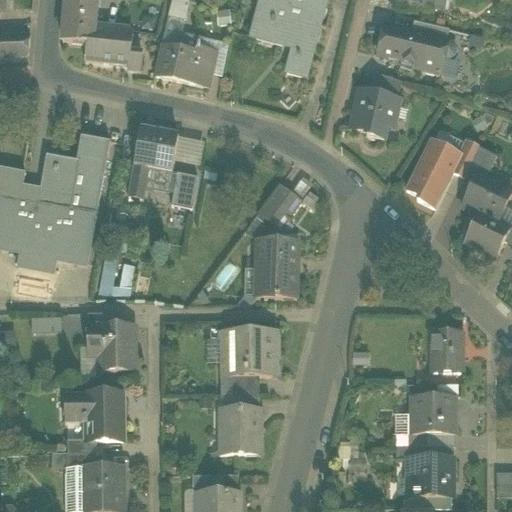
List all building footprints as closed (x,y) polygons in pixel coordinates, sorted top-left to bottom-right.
[(66,0),(63,47),(86,49),(94,29),(96,0),(66,0)] [(286,76),(305,81),(327,0),(306,0),(302,14),(293,12),(261,3),(251,40),(281,49),(282,46),(293,49),(293,51),(286,76)] [(296,0),(293,12),(302,14),(306,0),(296,0)] [(391,0),(390,6),(428,13),(430,0),(391,0)] [(166,26),(183,30),(187,10),(172,4),(166,26)] [(411,36),(447,45),(449,33),(414,25),(411,36)] [(128,33),(94,29),(86,49),(85,64),(127,69),(131,73),(140,74),(142,58),(131,56),(133,39),(128,33)] [(440,78),(444,60),(448,45),(447,45),(411,36),(386,30),(379,59),(414,68),(417,72),(437,77),(437,78),(439,78),(439,77),(440,78)] [(0,39),(0,61),(28,61),(30,39),(0,39)] [(453,46),(448,45),(444,60),(450,61),(455,58),(456,51),(453,46)] [(184,46),(182,54),(198,58),(192,87),(208,91),(215,56),(199,52),(200,49),(184,46)] [(156,79),(192,87),(198,58),(182,54),(163,50),(156,79)] [(446,79),(458,79),(459,64),(447,64),(446,79)] [(369,97),(397,103),(401,86),(374,77),(369,97)] [(366,139),(384,143),(387,129),(393,131),(399,104),(397,103),(369,97),(363,95),(359,112),(356,111),(351,132),(367,136),(366,139)] [(149,172),(172,176),(174,165),(179,141),(141,134),(134,169),(149,172)] [(110,145),(81,140),(76,164),(79,165),(70,211),(97,216),(110,145)] [(179,141),(174,165),(200,170),(204,146),(179,141)] [(417,203),(435,211),(453,175),(461,159),(459,157),(431,143),(406,193),(418,199),(417,203)] [(453,175),(464,180),(478,150),(466,144),(459,157),(461,159),(453,175)] [(497,159),(478,150),(464,180),(475,186),(479,177),(487,181),(497,159)] [(46,159),(40,191),(38,205),(0,197),(0,251),(20,255),(17,269),(54,276),(57,262),(87,267),(97,216),(70,211),(79,165),(76,164),(46,159)] [(128,201),(143,203),(145,191),(149,172),(134,169),(128,201)] [(0,197),(38,205),(40,191),(23,188),(25,175),(0,170),(0,197)] [(145,191),(173,196),(177,177),(172,176),(149,172),(145,191)] [(177,176),(177,177),(173,196),(171,209),(192,213),(198,180),(177,176)] [(462,211),(478,219),(479,216),(498,225),(511,196),(511,193),(487,181),(479,177),(475,186),(462,211)] [(258,218),(272,228),(293,199),(280,188),(258,218)] [(510,231),(498,225),(479,216),(478,219),(465,246),(496,261),(504,245),(511,231),(510,231)] [(261,298),(255,297),(255,300),(275,302),(275,303),(297,302),(298,273),(294,273),(295,262),(298,262),(299,246),(257,244),(256,274),(262,274),(261,298)] [(104,261),(100,296),(130,299),(133,275),(130,275),(128,283),(116,282),(118,263),(104,261)] [(243,300),(255,300),(255,297),(255,278),(243,278),(243,300)] [(87,329),(117,329),(117,317),(87,317),(87,329)] [(63,334),(62,320),(32,322),(33,336),(63,334)] [(98,375),(135,374),(135,329),(117,329),(87,329),(88,352),(98,351),(98,375)] [(229,365),(230,380),(232,380),(259,380),(272,379),(272,359),(278,359),(277,335),(247,336),(247,341),(222,342),(222,365),(229,365)] [(432,376),(463,376),(463,336),(432,336),(432,376)] [(215,366),(222,365),(222,342),(210,342),(210,365),(215,366)] [(220,381),(230,380),(229,365),(222,365),(215,366),(216,381),(220,381)] [(220,392),(233,392),(232,380),(230,380),(220,381),(220,392)] [(233,392),(233,401),(259,400),(259,380),(232,380),(233,392)] [(233,392),(220,392),(220,401),(233,401),(233,392)] [(96,445),(124,444),(123,399),(67,399),(67,424),(85,424),(85,444),(85,445),(96,445)] [(259,414),(259,400),(233,401),(233,414),(259,414)] [(455,438),(456,400),(412,400),(412,438),(428,438),(455,438)] [(226,458),(260,458),(260,438),(255,438),(255,415),(259,415),(259,414),(233,414),(221,414),(221,440),(226,440),(226,456),(221,456),(221,458),(226,458)] [(428,438),(428,450),(452,450),(455,450),(455,438),(428,438)] [(67,444),(67,457),(96,457),(96,445),(85,445),(85,444),(67,444)] [(452,462),(452,450),(428,450),(417,450),(417,462),(452,462)] [(96,470),(96,457),(67,457),(67,471),(81,471),(81,470),(96,470)] [(416,500),(452,500),(452,462),(417,462),(408,462),(408,483),(416,483),(416,500)] [(81,471),(81,476),(81,511),(123,511),(123,470),(96,470),(81,470),(81,471)] [(65,511),(81,511),(81,476),(65,476),(65,511)] [(496,501),(509,501),(509,477),(496,477),(496,501)] [(197,497),(239,497),(239,478),(193,479),(193,497),(197,497)] [(197,511),(239,511),(239,497),(197,497),(197,511)]
